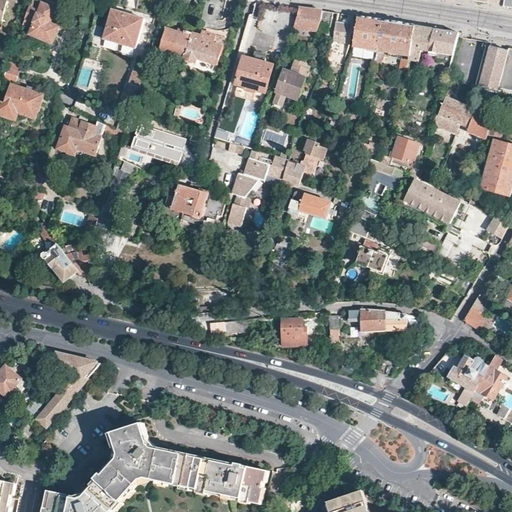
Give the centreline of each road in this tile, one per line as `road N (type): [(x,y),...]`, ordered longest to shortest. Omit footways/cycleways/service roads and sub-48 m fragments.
road 1 (residential): [(455,326),(351,306),(191,320),(0,277)]
road 2 (primary): [(511,468),(345,382),(115,330)]
road 3 (residential): [(6,335),(53,338),(334,428)]
road 4 (primary): [(115,330),(275,374),(389,417)]
road 5 (primary): [(389,417),(511,481)]
